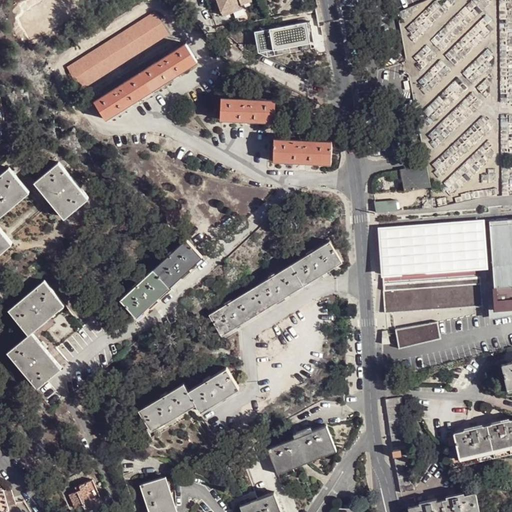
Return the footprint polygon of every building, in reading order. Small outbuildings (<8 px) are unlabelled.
[(255,1),(254,0),(219,0),(226,16),(239,12),(236,4),(242,2),(243,5),(255,1)] [(245,9),(243,5),(242,2),(236,4),(239,12),(245,9)] [(81,89),(169,34),(155,13),(68,68),(81,89)] [(255,33),(258,53),(289,48),(290,53),(315,49),(312,33),(309,33),(307,24),(255,33)] [(190,67),(197,62),(186,45),(141,73),(152,90),(159,86),(158,84),(166,79),(167,81),(182,71),(181,69),(189,65),(190,67)] [(289,48),(258,53),(268,58),(290,53),(289,48)] [(152,90),(141,73),(95,101),(106,119),(113,115),(112,113),(120,108),(122,110),(137,100),(135,98),(142,94),(144,96),(152,90)] [(266,120),(266,122),(274,122),(275,101),(265,100),(265,101),(234,99),(221,99),(220,120),(230,120),(230,118),(239,118),(239,121),(257,121),(257,119),(266,120)] [(321,161),(320,164),(325,165),(331,165),(332,142),(296,140),(275,139),(274,163),(284,163),(284,159),(294,160),(294,163),(311,163),(312,160),(321,161)] [(61,209),(67,216),(90,197),(82,189),(80,190),(75,185),(78,183),(72,177),(69,178),(64,173),(67,170),(60,162),(37,180),(44,188),(41,190),(47,197),(59,211),(61,209)] [(430,186),(426,165),(425,165),(405,169),(407,182),(403,183),(404,191),(430,186)] [(0,215),(1,217),(25,196),(23,194),(28,189),(10,168),(2,174),(4,177),(0,180),(0,215)] [(35,182),(41,190),(44,188),(37,180),(35,182)] [(376,212),(398,210),(396,201),(375,202),(376,212)] [(65,217),(67,216),(61,209),(59,211),(65,217)] [(511,219),(490,221),(494,282),(496,307),(511,305),(511,219)] [(485,220),(377,228),(381,278),(488,270),(485,220)] [(0,253),(7,247),(6,245),(11,240),(0,226),(0,253)] [(183,271),(188,267),(190,269),(203,257),(187,239),(155,269),(169,287),(185,273),(183,271)] [(325,269),(326,272),(340,263),(329,244),(291,267),(303,286),(321,275),(319,272),(325,269)] [(286,292),(288,295),(303,286),(291,267),(250,292),(262,311),(283,298),(281,295),(286,292)] [(169,287),(155,269),(121,299),(137,317),(152,304),(150,302),(154,298),(156,299),(169,287)] [(383,285),(385,314),(393,313),(482,307),(480,278),(383,285)] [(32,333),(36,330),(34,328),(38,324),(40,326),(60,309),(58,307),(63,303),(44,281),(36,287),(38,289),(31,295),(30,293),(23,298),(25,300),(19,305),(17,303),(9,311),(29,336),(32,333)] [(511,305),(496,307),(494,282),(487,282),(490,320),(511,315),(511,305)] [(242,319),(244,322),(262,311),(250,292),(209,317),(221,336),(239,325),(237,322),(242,319)] [(441,339),(437,322),(395,330),(399,348),(441,339)] [(36,341),(37,339),(32,333),(29,336),(7,353),(14,361),(17,359),(22,366),(20,367),(25,374),(27,372),(32,378),(30,380),(38,389),(60,370),(56,364),(58,363),(42,344),(40,346),(36,341)] [(511,363),(501,366),(507,389),(511,387),(511,363)] [(222,396),(223,398),(240,388),(228,367),(189,391),(197,404),(201,411),(217,401),(216,399),(222,396)] [(197,404),(189,391),(185,383),(140,410),(152,431),(174,417),(173,414),(179,411),(181,413),(197,404)] [(386,400),(393,451),(400,450),(408,449),(401,398),(386,400)] [(482,427),(465,431),(453,434),(459,457),(475,453),(492,449),(509,445),(511,444),(511,420),(509,421),(492,425),(482,427)] [(268,449),(269,452),(328,429),(327,426),(312,431),(295,438),(268,449)] [(294,434),(295,438),(312,431),(311,427),(294,434)] [(269,452),(277,471),(335,448),(328,429),(269,452)] [(335,448),(277,471),(278,473),(337,451),(335,448)] [(401,456),(394,457),(401,493),(416,490),(410,455),(401,456)] [(178,511),(166,476),(163,477),(174,511),(178,511)] [(153,511),(174,511),(163,477),(144,483),(153,511)] [(83,505),(87,511),(101,506),(97,497),(101,496),(93,480),(79,485),(82,490),(69,495),(72,502),(75,509),(78,508),(83,505)] [(153,511),(144,483),(141,485),(149,511),(153,511)] [(15,500),(10,487),(0,490),(0,511),(3,511),(6,510),(5,507),(16,504),(15,500)] [(240,505),(242,511),(282,511),(274,492),(240,505)] [(408,509),(408,511),(479,511),(476,494),(464,497),(446,500),(437,502),(420,506),(408,509)]
